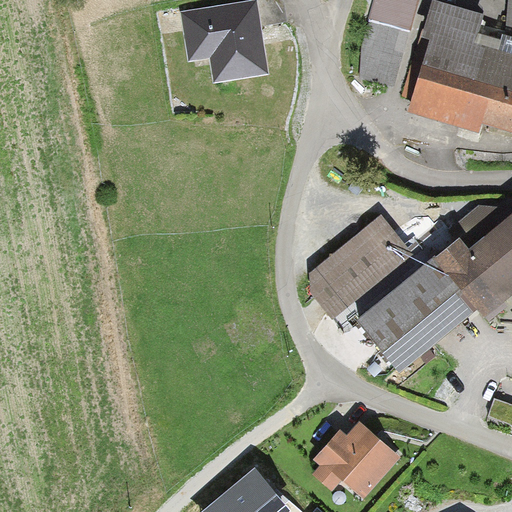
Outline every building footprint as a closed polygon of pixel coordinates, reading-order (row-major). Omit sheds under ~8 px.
[(254,0),(255,6),(182,17),(189,63),(208,60),(212,82),(267,74),(260,27),(288,23),(284,0),(254,0)] [(420,0),(376,0),(363,46),(362,79),(414,94),(430,44),(421,41),(429,17),(416,14),(420,0)] [(434,3),(429,17),(421,41),(430,44),(414,94),(409,111),(479,134),(482,125),(511,134),(511,39),(506,38),(503,37),(502,42),(479,36),(484,16),(434,3)] [(511,210),(480,205),(449,230),(441,221),(421,237),(426,244),(413,255),(381,216),(309,274),(309,294),(330,320),(335,316),(345,328),(357,318),(401,371),(476,309),(485,321),(511,298),(511,210)] [(320,468),(312,478),(332,495),(344,481),(364,498),(398,458),(358,424),(347,436),(340,430),(312,461),(320,468)] [(255,467),(202,511),(289,511),(292,510),(255,467)]
